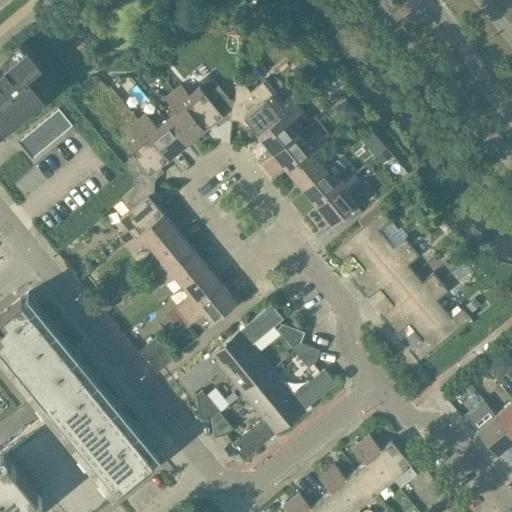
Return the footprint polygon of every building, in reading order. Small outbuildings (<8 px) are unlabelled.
[(239,35),(226,34),(225,49),(229,54),(238,55),(239,35)] [(42,62),(26,42),(2,62),(3,63),(0,66),(0,127),(1,128),(42,94),(26,75),(42,62)] [(308,54),(300,60),(308,70),(316,64),(308,54)] [(265,77),(253,87),(251,89),(237,73),(235,98),(233,118),(238,119),(246,127),(251,123),(259,133),(297,102),(290,94),(283,99),(265,77)] [(218,125),(227,118),(233,118),(235,98),(229,98),(218,84),(207,93),(200,84),(189,93),(181,83),(173,89),(204,128),(214,120),(218,125)] [(186,142),(204,128),(173,89),(165,96),(176,110),(167,118),(186,142)] [(303,110),(297,102),(259,133),(273,151),(297,131),(289,121),(303,110)] [(52,112),(59,121),(66,115),(59,107),(52,112)] [(45,118),(52,126),(59,121),(52,112),(45,118)] [(169,156),(186,142),(167,118),(157,126),(146,112),(138,118),(169,156)] [(66,115),(59,121),(66,129),(72,123),(66,115)] [(45,118),(39,123),(45,132),(52,126),(45,118)] [(134,175),(134,180),(154,183),(155,177),(163,170),(159,164),(169,156),(138,118),(130,125),(138,135),(127,143),(135,152),(123,162),(134,175)] [(59,134),(66,129),(59,121),(52,126),(59,134)] [(39,137),(45,132),(39,123),(32,129),(39,137)] [(52,126),(45,132),(52,140),(59,134),(52,126)] [(376,155),(387,145),(373,128),(362,138),(376,155)] [(32,143),(39,137),(32,129),(25,134),(32,143)] [(273,151),(288,168),(326,137),(319,129),(305,140),(297,131),(273,151)] [(45,132),(39,137),(45,145),(52,140),(45,132)] [(18,140),(25,148),(32,143),(25,134),(18,140)] [(39,137),(32,143),(39,151),(45,145),(39,137)] [(332,145),(326,137),(288,168),(302,186),(326,166),(318,156),(332,145)] [(25,148),(32,156),(39,151),(32,143),(25,148)] [(377,155),(383,162),(393,154),(387,147),(377,155)] [(302,186),(317,204),(354,172),(348,164),(334,176),(326,166),(302,186)] [(361,180),(354,172),(317,204),(332,222),(334,220),(340,227),(362,210),(347,192),(361,180)] [(161,197),(154,188),(154,183),(134,180),(133,185),(120,196),(129,208),(120,215),(129,226),(119,234),(126,242),(163,211),(155,201),(161,197)] [(351,251),(358,260),(386,236),(398,227),(378,203),(358,219),(363,224),(331,250),(340,260),(351,251)] [(146,239),(154,249),(178,229),(163,211),(126,242),(132,250),(146,239)] [(148,269),(155,277),(192,247),(178,229),(154,249),(162,258),(148,269)] [(354,277),(361,286),(412,245),(405,236),(393,245),(386,236),(358,260),(365,268),(354,277)] [(380,286),(387,295),(416,272),(408,263),(419,254),(412,245),(361,286),(369,295),(380,286)] [(175,274),(183,284),(207,264),(192,247),(155,277),(161,285),(175,274)] [(177,304),(184,313),(221,282),(207,264),(183,284),(191,293),(177,304)] [(383,312),(390,322),(441,280),(433,271),(422,280),(416,272),(387,295),(394,303),(383,312)] [(409,321),(416,330),(444,307),(437,298),(448,289),(441,280),(390,322),(398,330),(409,321)] [(221,282),(184,313),(190,321),(204,309),(213,320),(236,300),(221,282)] [(0,343),(56,411),(0,456),(0,511),(88,511),(117,489),(117,488),(118,487),(118,488),(155,458),(149,450),(155,445),(29,291),(22,296),(0,313),(0,343)] [(466,304),(471,310),(480,303),(475,297),(466,304)] [(271,302),(225,340),(257,380),(272,368),(251,343),(283,317),(271,302)] [(451,315),(444,307),(416,330),(423,339),(412,348),(420,358),(471,316),(462,306),(451,315)] [(283,322),(277,327),(292,346),(299,341),(301,341),(305,330),(283,322)] [(172,358),(155,336),(138,350),(155,372),(172,358)] [(257,380),(225,340),(179,378),(191,393),(223,367),(243,391),(257,380)] [(320,348),(301,341),(299,341),(292,346),(308,366),(316,360),(320,348)] [(272,368),(257,380),(290,420),(336,382),(324,367),(292,393),(272,368)] [(257,380),(243,391),(263,416),(231,443),(244,457),(290,420),(257,380)] [(211,412),(217,407),(202,388),(196,393),(200,417),(211,415),(211,412)] [(511,399),(496,413),(511,432),(511,399)] [(226,433),(234,427),(217,407),(211,412),(211,415),(214,435),(226,433)] [(511,449),(511,432),(496,413),(477,428),(497,452),(507,443),(511,449)] [(370,433),(362,440),(393,477),(394,477),(401,486),(417,473),(409,464),(411,462),(392,438),(381,447),(370,433)] [(375,492),(393,477),(362,440),(354,446),(365,460),(355,468),(375,492)] [(358,506),(375,492),(355,468),(346,476),(334,462),(326,469),(358,506)] [(330,489),(320,497),(332,511),(350,511),(358,506),(326,469),(318,475),(330,489)] [(302,511),(332,511),(320,497),(311,505),(299,491),(291,498),(302,511)] [(302,511),(291,498),(283,504),(289,511),(302,511)]
